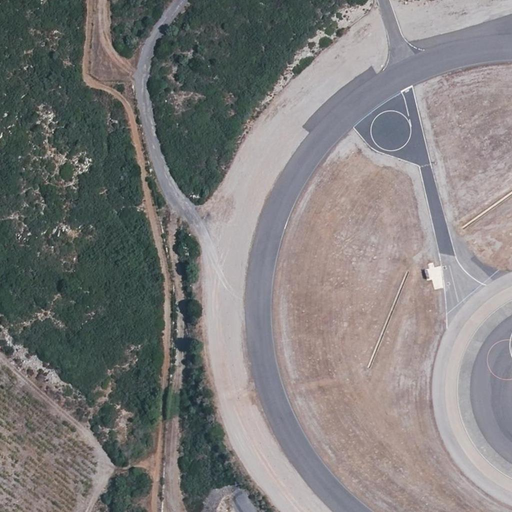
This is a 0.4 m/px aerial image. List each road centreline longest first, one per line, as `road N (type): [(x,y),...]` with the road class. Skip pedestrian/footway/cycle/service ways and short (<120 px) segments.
road 1 (track): [(103,0),(107,49),(139,90),(162,174),(207,249),(217,345),(240,445),(286,511)]
road 2 (track): [(174,511),(182,305),(170,221),(176,199)]
